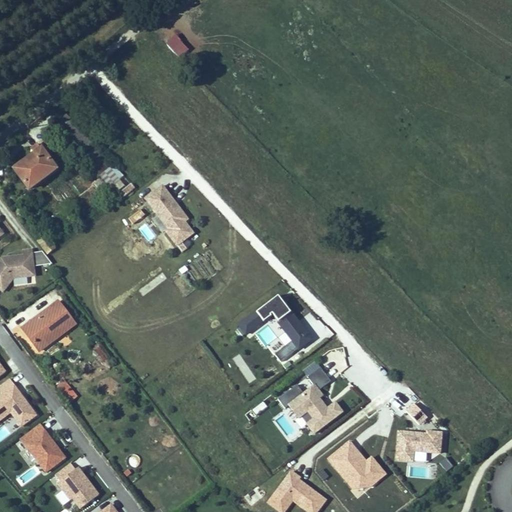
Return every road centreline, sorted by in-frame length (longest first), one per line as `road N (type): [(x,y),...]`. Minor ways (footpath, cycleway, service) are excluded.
road 1 (residential): [(0,133),(88,64),(368,365)]
road 2 (residential): [(0,331),(132,511)]
